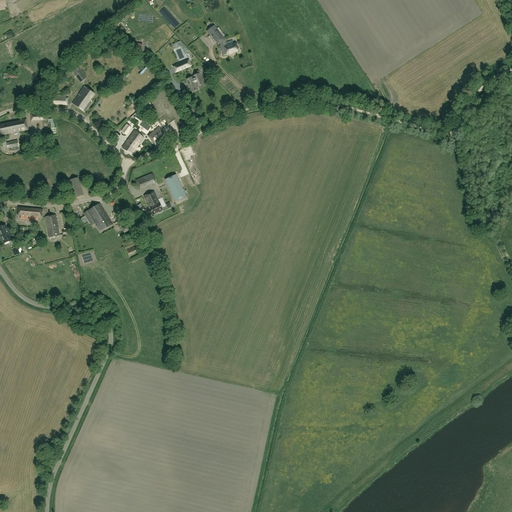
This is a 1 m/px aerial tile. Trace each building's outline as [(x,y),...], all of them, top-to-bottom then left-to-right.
[(207,31),(211,37),(217,45),(220,43),(223,56),(238,51),(236,44),(234,44),(233,41),(226,43),(224,39),(214,26),(207,31)] [(180,42),(181,46),(184,53),(189,51),(180,42)] [(141,54),(145,50),(142,44),(136,43),(133,48),(135,53),(141,54)] [(189,60),(184,62),(178,65),(173,67),(176,72),(181,70),(186,68),(191,66),(189,60)] [(80,83),(86,79),(77,67),(72,71),(80,83)] [(203,82),(199,74),(194,76),(194,77),(192,78),(192,77),(187,80),(192,93),(198,90),(197,88),(204,85),(203,82)] [(90,100),(95,94),(84,87),(72,104),(85,112),(92,102),(90,100)] [(49,94),(49,103),(49,104),(67,105),(69,105),(69,98),(66,98),(66,95),(57,95),(57,94),(49,94)] [(108,96),(97,113),(106,119),(117,102),(108,96)] [(0,127),(1,135),(28,129),(26,119),(0,124),(0,127)] [(122,131),(127,135),(129,131),(131,128),(126,125),(122,131)] [(167,137),(159,127),(148,136),(156,146),(167,137)] [(131,155),(144,138),(134,131),(122,148),(131,155)] [(157,183),(155,180),(153,174),(136,180),(140,190),(157,183)] [(165,180),(175,202),(186,196),(176,175),(165,180)] [(71,199),(83,195),(78,178),(70,180),(71,185),(67,186),(71,199)] [(159,202),(158,201),(154,192),(144,196),(150,208),(150,207),(154,214),(159,212),(160,213),(163,211),(163,210),(160,203),(159,203),(158,202),(159,202)] [(101,231),(113,224),(100,203),(84,212),(92,225),(97,222),(98,223),(97,225),(101,231)] [(42,217),(42,210),(18,208),(17,215),(21,215),(21,217),(33,218),(34,216),(42,217)] [(49,238),(60,236),(58,227),(56,215),(45,217),(49,238)] [(15,235),(14,232),(12,226),(7,228),(5,225),(0,227),(0,233),(4,243),(11,240),(10,237),(15,235)]
